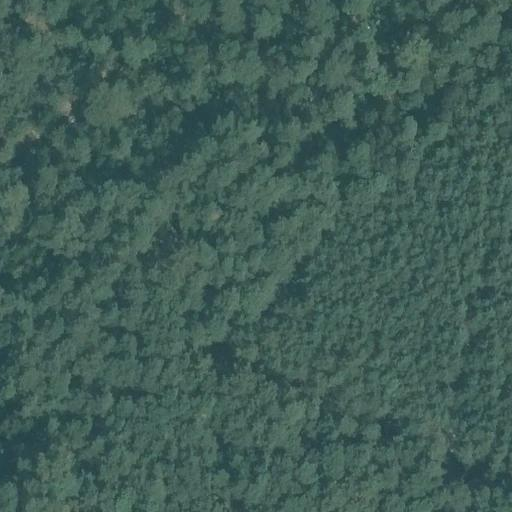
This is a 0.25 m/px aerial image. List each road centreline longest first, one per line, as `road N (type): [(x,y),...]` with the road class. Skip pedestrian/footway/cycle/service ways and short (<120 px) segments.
road 1 (track): [(462,511),(448,427),(457,318),(474,267),(511,224)]
road 2 (track): [(190,0),(0,164)]
